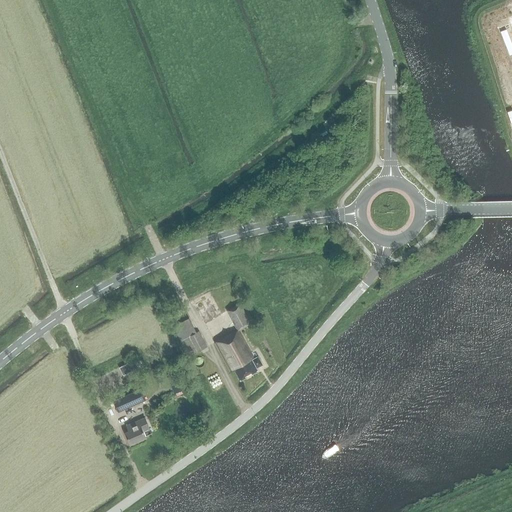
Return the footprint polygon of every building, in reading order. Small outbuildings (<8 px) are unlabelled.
[(511,17),(495,22),(497,28),(511,23),(511,17)] [(240,304),(226,311),(237,330),(214,343),(230,372),(234,370),(240,380),(257,371),(256,368),(262,365),(258,357),(255,358),(239,330),(250,324),(240,304)] [(189,357),(207,347),(198,331),(196,333),(188,318),(173,326),(189,357)] [(119,368),(123,375),(138,368),(134,360),(119,368)] [(162,380),(158,374),(153,377),(156,383),(162,380)] [(118,412),(146,400),(141,389),(113,401),(118,412)] [(145,438),(143,431),(148,429),(149,430),(149,429),(144,418),(131,424),(127,426),(126,424),(129,431),(125,433),(130,444),(145,438)]
